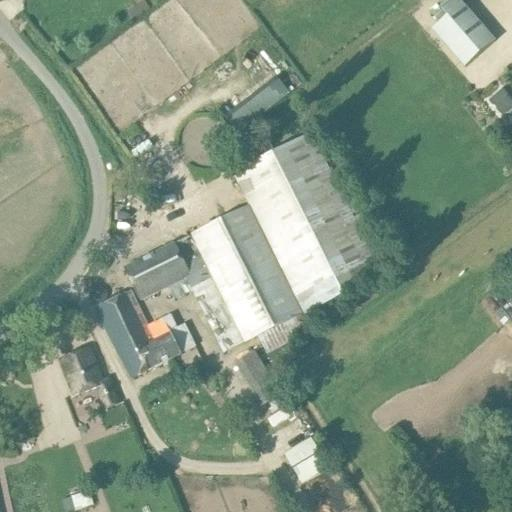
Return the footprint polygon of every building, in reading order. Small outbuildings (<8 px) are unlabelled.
[(495,44),(464,8),(462,6),(468,0),(445,0),(431,12),(442,24),(433,32),(465,70),(495,44)] [(290,69),(230,120),(241,132),(300,81),(290,69)] [(503,116),(511,108),(511,100),(502,90),(490,100),(503,116)] [(140,302),(158,293),(169,287),(175,300),(192,292),(224,354),(245,344),(259,338),(267,354),(311,331),(303,316),(381,278),(373,261),(388,253),(363,202),(348,210),(312,137),(234,175),(250,207),(124,270),(140,302)] [(511,244),(495,260),(511,278),(511,244)] [(92,286),(89,292),(91,298),(100,303),(106,301),(108,297),(107,291),(99,285),(92,286)] [(130,292),(95,308),(130,379),(196,347),(186,326),(177,330),(170,316),(148,327),(130,292)] [(90,349),(58,361),(65,380),(73,399),(96,391),(104,413),(98,415),(105,431),(123,424),(116,408),(119,407),(117,401),(109,382),(104,385),(90,349)] [(234,364),(262,408),(282,395),(254,351),(234,364)] [(302,484),(328,469),(310,438),(284,454),(302,484)] [(159,465),(150,468),(154,479),(163,476),(159,465)] [(93,508),(92,498),(74,498),(74,508),(93,508)]
